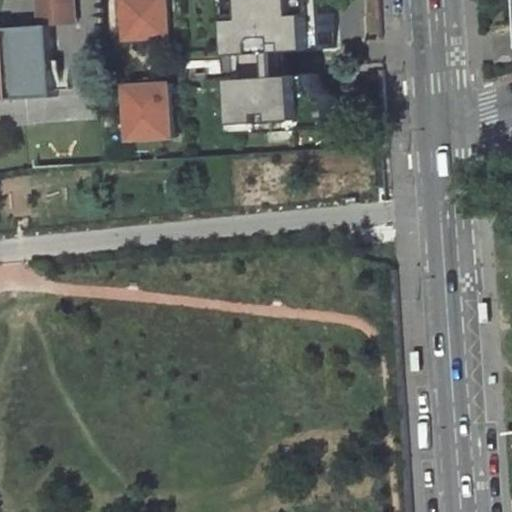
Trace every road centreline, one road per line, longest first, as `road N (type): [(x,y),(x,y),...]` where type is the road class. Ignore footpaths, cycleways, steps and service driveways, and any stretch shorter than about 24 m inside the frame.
road 1 (secondary): [(444,124),(468,511)]
road 2 (secondary): [(436,0),(444,124)]
